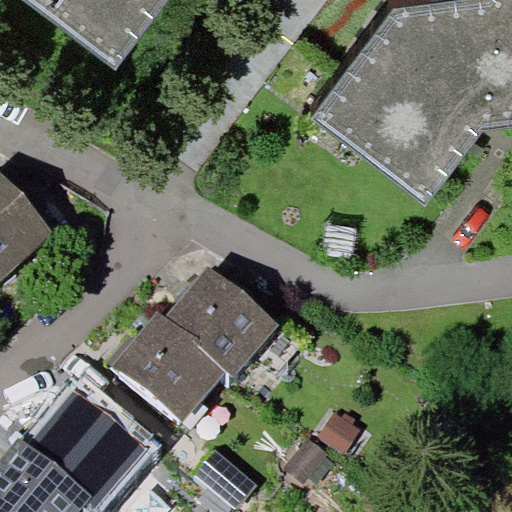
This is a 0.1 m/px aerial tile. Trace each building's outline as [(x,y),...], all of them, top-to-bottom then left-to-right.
[(28,0),(118,69),(169,0),(28,0)] [(511,0),(465,0),(395,8),(314,117),(425,204),(479,133),(511,128),(511,0)] [(0,280),(54,232),(0,171),(0,280)] [(278,324),(211,265),(164,315),(162,317),(227,371),(234,377),(278,324)] [(182,421),(227,371),(162,317),(164,315),(157,309),(134,338),(129,336),(108,361),(182,421)] [(149,449),(69,386),(23,440),(92,496),(98,503),(149,449)] [(364,425),(338,408),(319,437),(346,454),(364,425)] [(284,468),(305,483),(309,477),(319,485),(336,462),(328,456),(330,453),(308,436),(284,468)] [(23,440),(20,437),(0,461),(0,511),(78,511),(92,496),(23,440)] [(256,482),(215,449),(195,474),(235,507),(256,482)]
